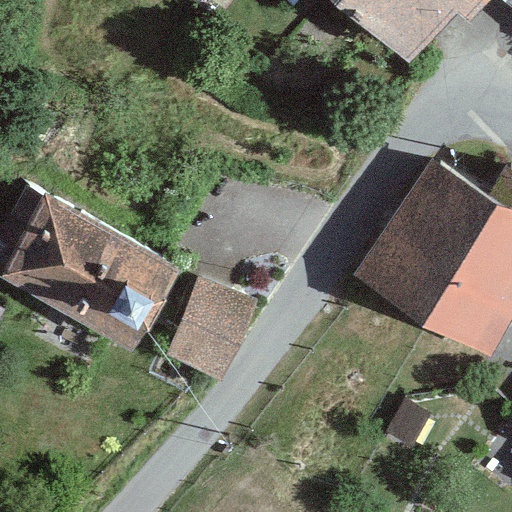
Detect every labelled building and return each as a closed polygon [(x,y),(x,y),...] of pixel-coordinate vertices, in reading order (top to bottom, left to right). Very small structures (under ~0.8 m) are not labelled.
[(360,0),(419,51),(468,0),(360,0)] [(473,172),(429,148),(351,264),(469,338),(511,266),(511,159),(489,145),(473,172)] [(0,256),(132,332),(175,251),(39,172),(0,241),(0,256)] [(253,292),(204,269),(173,346),(220,365),(253,292)] [(0,318),(8,305),(0,299),(0,318)]
